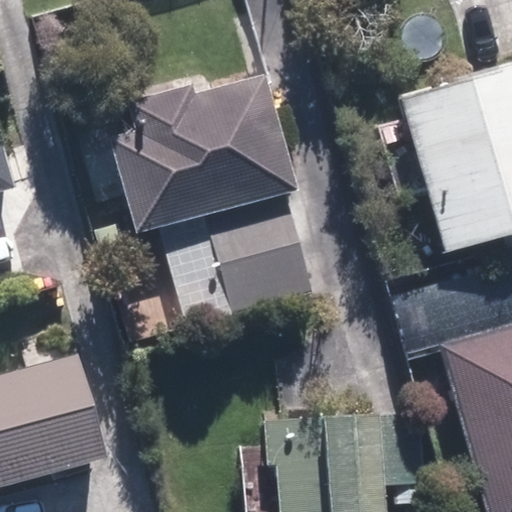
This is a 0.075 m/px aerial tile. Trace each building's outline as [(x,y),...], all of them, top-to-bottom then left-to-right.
[(511,228),(511,57),(409,90),(457,245),(511,228)] [(120,139),(85,147),(95,193),(127,186),(136,227),(162,221),(166,241),(109,254),(129,339),(322,286),(318,266),(312,268),(294,189),(300,188),(273,69),(209,84),(207,77),(128,95),(136,127),(120,139)] [(0,184),(18,179),(6,139),(0,141),(0,184)] [(511,511),(511,257),(393,288),(408,348),(448,338),(492,511),(511,511)] [(249,383),(211,341),(179,370),(217,412),(249,383)] [(82,344),(0,365),(0,482),(110,455),(82,344)] [(426,511),(428,411),(329,410),(329,444),(283,443),(283,456),(246,456),(245,511),(426,511)]
